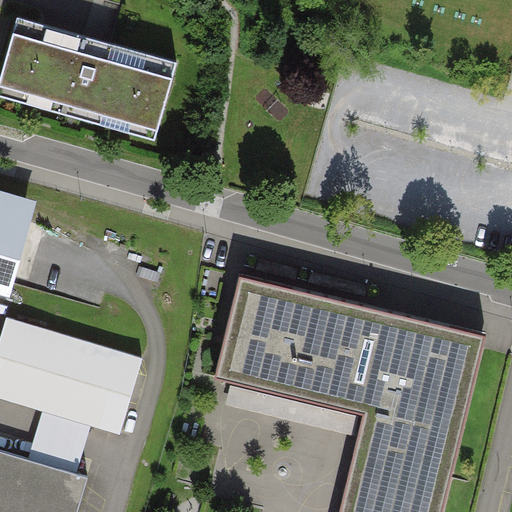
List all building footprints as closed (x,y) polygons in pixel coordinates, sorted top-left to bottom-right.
[(15,16),(0,68),(0,88),(155,131),(174,61),(15,16)] [(32,215),(0,204),(0,305),(4,306),(32,215)] [(440,511),(485,327),(239,268),(215,368),(369,404),(343,511),(440,511)] [(135,358),(6,318),(0,336),(0,393),(45,407),(91,421),(114,429),(135,358)] [(91,421),(45,407),(29,457),(75,472),(91,421)] [(29,457),(0,447),(0,511),(71,511),(83,474),(75,472),(29,457)]
